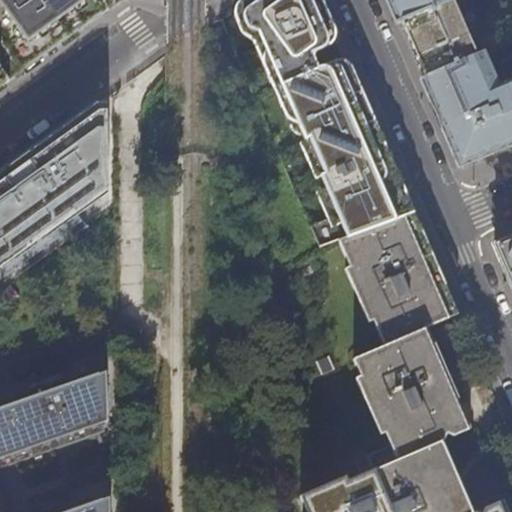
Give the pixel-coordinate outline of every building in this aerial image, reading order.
[(0,0),(0,87),(102,15),(90,0),(0,0)] [(414,213),(321,0),(241,0),(219,17),(243,73),(318,249),(339,241),(406,216),(414,213)] [(483,51),(460,0),(388,0),(461,167),(495,153),(511,145),(511,93),(507,82),(501,85),(494,83),(482,52),(483,51)] [(243,73),(219,17),(211,22),(211,39),(211,74),(243,73)] [(0,279),(81,221),(76,214),(106,192),(107,105),(97,104),(52,136),(0,174),(0,279)] [(421,230),(414,213),(406,216),(413,233),(421,230)] [(440,288),(431,266),(428,267),(413,233),(406,216),(339,241),(350,267),(346,269),(370,323),(374,321),(385,347),(354,361),(361,377),(357,379),(381,436),(386,434),(398,461),(374,471),(391,511),(463,511),(435,443),(442,439),(445,432),(451,435),(464,430),(452,401),(428,344),(421,329),(426,327),(452,315),(440,288)] [(511,238),(494,245),(511,286),(511,238)] [(458,313),(446,286),(440,288),(452,315),(458,313)] [(432,343),(426,327),(421,329),(428,344),(432,343)] [(105,363),(0,400),(0,511),(1,511),(0,507),(0,459),(101,423),(107,421),(105,363)] [(469,428),(456,399),(452,401),(464,430),(469,428)] [(0,459),(0,468),(104,431),(101,423),(0,459)] [(374,471),(398,461),(392,447),(368,457),(374,471)] [(391,511),(374,471),(347,483),(345,478),(301,497),(307,511),(499,511),(496,504),(483,510),(482,511),(391,511)] [(110,511),(110,496),(65,511),(110,511)]
